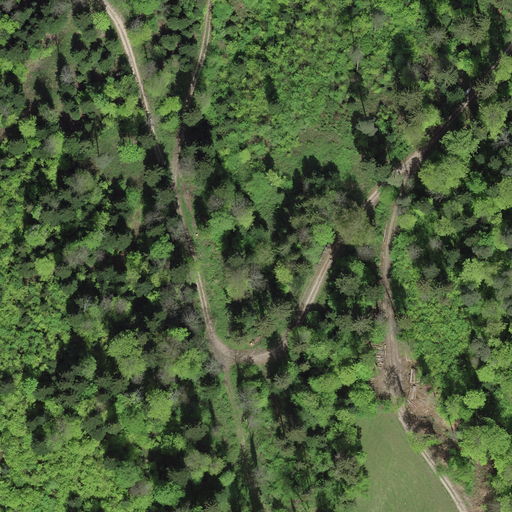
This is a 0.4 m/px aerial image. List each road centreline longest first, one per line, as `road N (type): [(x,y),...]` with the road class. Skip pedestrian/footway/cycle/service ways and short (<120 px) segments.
road 1 (track): [(461,511),(399,406),(391,367),(390,246),(407,161)]
road 2 (track): [(211,0),(174,182),(217,353)]
road 3 (track): [(217,353),(255,357),(282,348),(357,214),(407,161)]
road 4 (track): [(174,182),(126,41),(102,0)]
road 5 (track): [(217,353),(267,511)]
road 6 (track): [(407,161),(511,47)]
